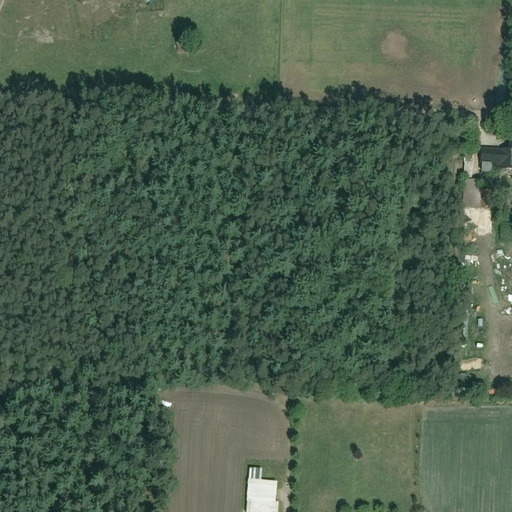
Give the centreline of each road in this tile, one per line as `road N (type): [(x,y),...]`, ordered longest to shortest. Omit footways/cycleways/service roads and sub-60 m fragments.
road 1 (track): [(243,101),(220,360),(199,380),(104,380),(93,511)]
road 2 (track): [(497,117),(372,104),(0,93)]
